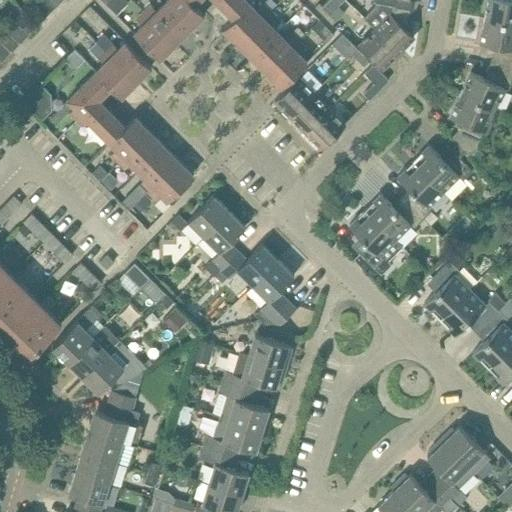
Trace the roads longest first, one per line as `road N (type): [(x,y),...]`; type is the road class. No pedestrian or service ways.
road 1 (residential): [(409,339),(298,227),(292,208),(432,57),(442,0)]
road 2 (residential): [(457,386),(352,496),(330,510),(303,503),(344,388),(409,339)]
